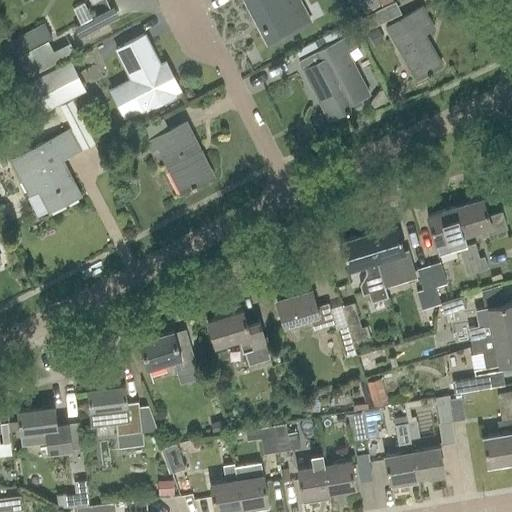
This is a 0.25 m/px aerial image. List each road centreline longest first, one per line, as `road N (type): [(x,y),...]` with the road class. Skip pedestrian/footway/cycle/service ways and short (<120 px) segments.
road 1 (tertiary): [(0,346),(288,192)]
road 2 (tertiary): [(288,192),(511,90)]
road 3 (residential): [(288,192),(231,72),(180,0)]
